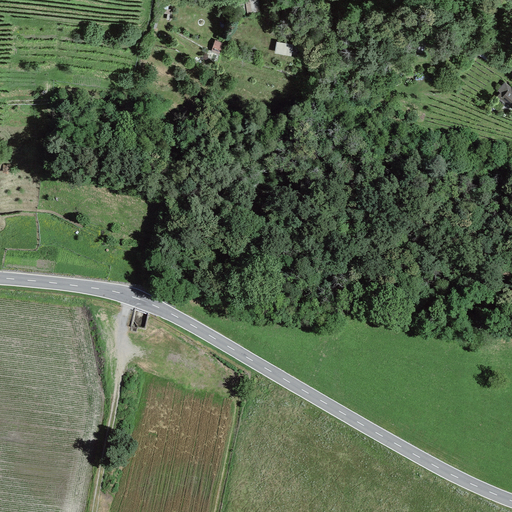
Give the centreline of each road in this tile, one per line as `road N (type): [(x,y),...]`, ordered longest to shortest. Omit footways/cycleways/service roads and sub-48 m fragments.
road 1 (tertiary): [(511,501),(465,483),(142,301),(0,279)]
road 2 (track): [(124,340),(95,511)]
